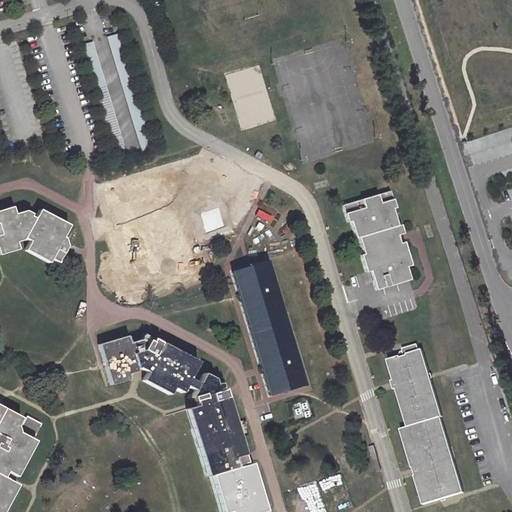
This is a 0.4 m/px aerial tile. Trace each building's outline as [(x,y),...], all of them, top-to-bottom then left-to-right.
[(111,147),(122,144),(90,42),(79,45),(111,147)] [(389,190),(341,205),(345,223),(349,222),(353,238),(358,237),(363,254),(359,255),(365,273),(369,272),(374,290),(409,280),(405,267),(410,266),(403,242),(398,244),(396,236),(402,234),(400,224),(396,225),(391,208),(394,207),(389,190)] [(0,511),(5,501),(3,500),(12,482),(1,477),(5,470),(17,476),(26,458),(25,457),(41,424),(27,417),(22,427),(18,425),(20,421),(3,412),(0,417),(0,250),(1,252),(20,246),(17,240),(25,236),(31,239),(27,247),(51,258),(52,255),(61,259),(68,245),(67,236),(64,234),(70,224),(41,208),(36,217),(31,215),(34,209),(29,207),(18,210),(16,204),(0,207),(0,511)] [(231,273),(268,398),(304,387),(268,262),(231,273)] [(103,344),(114,384),(133,379),(132,375),(139,374),(142,368),(152,373),(147,382),(173,395),(176,390),(185,395),(189,388),(196,392),(191,402),(196,402),(196,404),(200,403),(201,408),(194,409),(199,428),(194,430),(208,481),(214,479),(222,511),(266,511),(254,468),(243,471),(242,468),(247,466),(245,460),(246,459),(230,402),(227,402),(226,395),(218,397),(218,395),(225,392),(223,386),(219,387),(217,382),(205,376),(200,385),(192,380),(201,364),(165,346),(162,354),(159,353),(164,345),(157,341),(156,343),(152,341),(150,343),(143,339),(133,342),(132,335),(103,344)] [(425,507),(464,495),(441,419),(444,418),(423,351),(420,351),(418,345),(403,350),(405,355),(389,360),(396,382),(398,381),(399,384),(400,388),(398,388),(410,429),(402,431),(415,471),(416,471),(417,477),(416,477),(425,507)]
